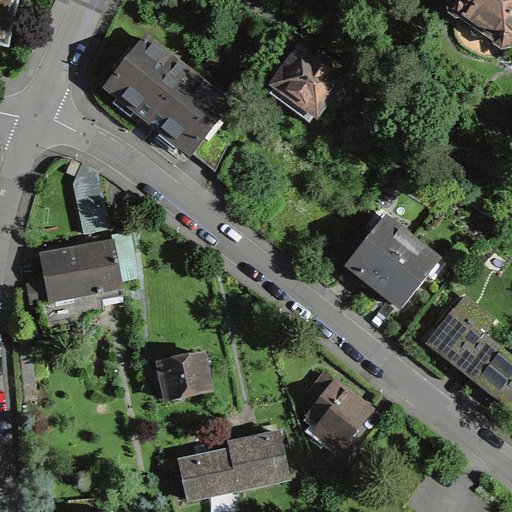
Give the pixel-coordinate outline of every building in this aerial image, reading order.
[(0,0),(0,45),(9,47),(18,0),(0,0)] [(486,32),(511,49),(511,0),(457,0),(451,8),(471,21),(470,23),(469,24),(469,26),(469,28),(470,30),(470,32),(472,33),(473,34),(475,35),(476,36),(478,36),(480,36),(482,35),(484,35),(485,33),(486,32)] [(144,39),(107,86),(146,117),(215,172),(229,143),(212,129),(230,107),(144,39)] [(270,94),(309,122),(327,96),(335,95),(340,88),(339,80),(333,75),(339,68),(327,60),(325,59),(324,59),(321,58),(319,59),(317,60),(315,63),(301,52),(278,82),(270,94)] [(408,83),(376,69),(368,86),(369,87),(377,71),(398,80),(392,92),(400,95),(397,102),(399,103),(408,83)] [(223,177),(236,183),(249,156),(236,149),(223,177)] [(99,171),(84,163),(75,184),(85,234),(111,229),(99,171)] [(375,286),(412,239),(391,222),(379,236),(373,232),(347,264),(359,274),(375,286)] [(112,235),(114,243),(119,267),(136,264),(130,232),(112,235)] [(412,239),(375,286),(384,293),(402,308),(428,276),(428,275),(422,270),(433,256),(412,239)] [(123,286),(119,267),(114,243),(42,257),(43,265),(47,282),(28,285),(31,303),(38,301),(44,333),(69,329),(68,325),(89,321),(88,315),(104,312),(102,300),(100,290),(121,287),(121,286),(123,286)] [(444,336),(435,347),(454,362),(476,379),(500,347),(483,334),(493,322),(463,299),(454,311),(453,310),(437,330),(444,336)] [(511,356),(500,347),(476,379),(489,390),(498,396),(494,401),(509,413),(511,408),(511,356)] [(167,399),(169,399),(175,402),(183,400),(187,395),(211,390),(204,354),(174,360),(159,363),(167,399)] [(361,450),(360,450),(348,441),(372,411),(346,391),(324,374),(309,392),(319,400),(309,413),(320,422),(316,428),(341,448),(331,462),(343,472),(361,450)] [(290,477),(281,433),(247,440),(229,444),(231,451),(237,481),(266,474),(268,482),(290,477)] [(237,481),(231,451),(196,458),(179,462),(186,499),(208,495),(207,487),(237,481)]
